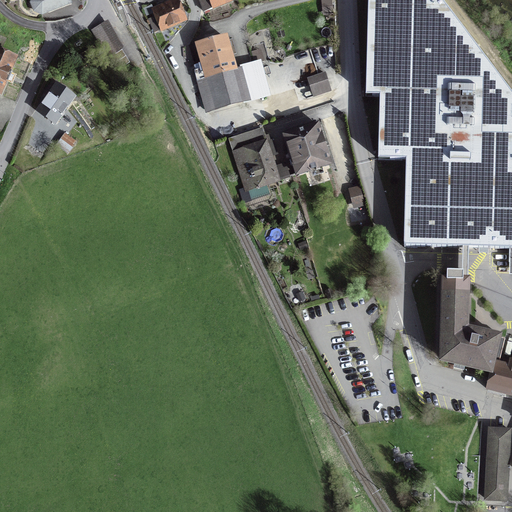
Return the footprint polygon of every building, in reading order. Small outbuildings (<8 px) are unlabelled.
[(33,0),(32,3),(35,11),(42,14),(70,3),(69,0),(33,0)] [(178,0),(176,0),(153,10),(162,30),(187,19),(178,0)] [(200,0),(204,12),(233,1),(232,0),(200,0)] [(404,246),(511,249),(511,94),(440,0),(368,0),(366,96),(380,96),(378,159),(406,160),(404,246)] [(122,49),(106,22),(93,30),(108,57),(122,49)] [(195,72),(197,81),(234,70),(225,38),(200,45),(202,52),(199,53),(203,69),(195,72)] [(13,76),(9,74),(16,58),(0,51),(0,94),(7,79),(10,81),(13,76)] [(192,56),(183,59),(186,70),(195,67),(192,56)] [(256,64),(234,70),(197,81),(191,85),(193,93),(201,91),(207,112),(265,96),(256,64)] [(325,74),(308,79),(313,96),(330,91),(325,74)] [(54,123),(72,98),(56,86),(48,96),(46,94),(42,99),(45,101),(37,111),(54,123)] [(284,136),(297,175),(331,164),(318,125),(284,136)] [(267,185),(278,181),(262,129),(229,139),(246,191),(248,191),(251,200),(270,194),(267,185)] [(64,132),(59,138),(71,147),(76,141),(64,132)] [(67,153),(71,147),(59,138),(55,145),(67,153)] [(364,204),(360,187),(351,189),(355,206),(364,204)] [(464,273),(447,273),(447,281),(444,281),(442,360),(491,372),(493,363),(499,364),(504,340),(499,338),(499,337),(467,330),(468,282),(463,281),(464,273)] [(326,292),(328,298),(344,293),(343,287),(326,292)] [(499,364),(493,363),(491,372),(487,389),(511,394),(511,360),(511,361),(509,367),(499,364)] [(504,501),(509,431),(489,430),(485,500),(504,501)]
